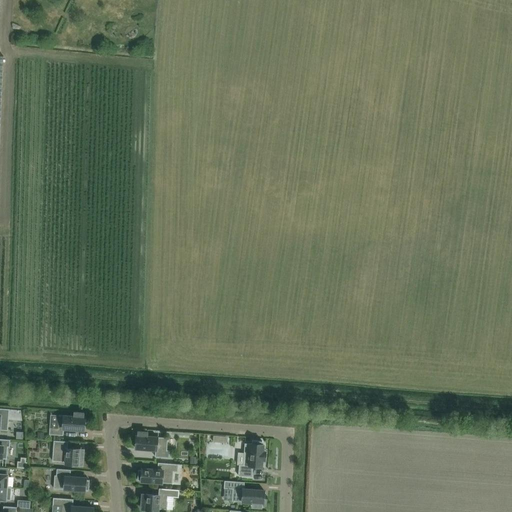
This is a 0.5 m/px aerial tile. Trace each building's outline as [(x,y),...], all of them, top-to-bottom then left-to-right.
[(0,429),(7,430),(8,416),(9,409),(0,408),(0,429)] [(83,417),(83,416),(83,413),(74,412),(74,416),(58,415),(57,427),(49,427),(49,434),(63,435),(63,428),(83,430),(84,417),(83,417)] [(155,456),(169,457),(169,450),(166,450),(167,438),(157,437),(147,436),(147,432),(138,432),(137,435),(136,435),(135,448),(155,450),(155,456)] [(0,458),(6,459),(7,446),(9,446),(10,439),(0,438),(0,458)] [(78,464),(79,449),(67,448),(67,441),(54,440),(52,461),(65,461),(65,463),(78,464)] [(252,443),(250,443),(250,444),(245,443),(243,465),(239,464),(238,475),(252,476),(253,466),(262,466),(262,460),(264,460),(265,451),(263,451),(263,444),(262,444),(262,441),(252,440),(252,443)] [(138,469),(137,479),(141,479),(141,481),(171,483),(172,471),(177,471),(178,464),(158,462),(157,469),(142,468),(142,470),(138,469)] [(86,477),(70,476),(70,470),(57,469),(56,475),(55,475),(54,488),(85,491),(85,489),(88,489),(89,479),(85,479),(86,477)] [(252,506),(261,507),(261,503),(263,503),(264,490),(243,489),(244,482),(224,480),(224,488),(233,488),(232,501),(252,502),(252,506)] [(11,487),(6,487),(0,486),(0,499),(10,500),(11,487)] [(158,495),(146,494),(145,509),(158,510),(158,508),(166,509),(167,496),(178,497),(179,490),(159,488),(158,495)] [(92,511),(92,507),(72,506),(73,499),(53,498),(53,505),(60,505),(59,511),(92,511)]
